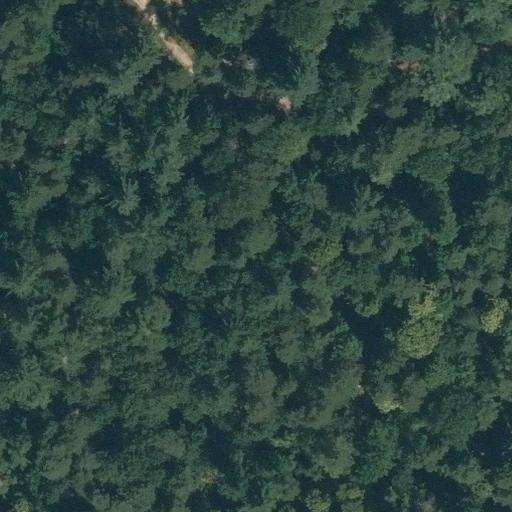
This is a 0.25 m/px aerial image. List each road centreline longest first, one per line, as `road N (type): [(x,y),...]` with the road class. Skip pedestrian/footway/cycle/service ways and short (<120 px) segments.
road 1 (track): [(362,511),(357,374),(339,304),(198,85)]
road 2 (track): [(511,38),(418,94),(366,112),(198,85)]
